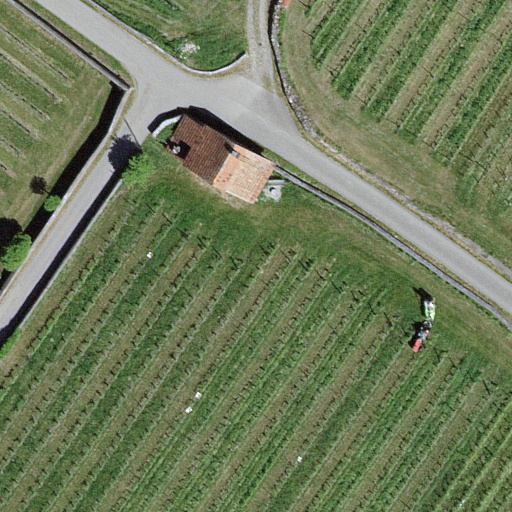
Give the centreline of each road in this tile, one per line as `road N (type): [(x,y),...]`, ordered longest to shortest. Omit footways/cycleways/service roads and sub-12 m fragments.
road 1 (unclassified): [(162,84),(270,133),(511,303)]
road 2 (track): [(0,318),(162,84)]
road 3 (track): [(53,0),(162,84)]
road 4 (track): [(270,133),(262,0)]
